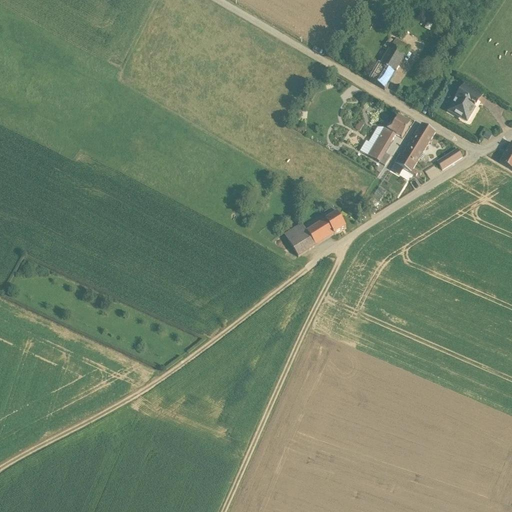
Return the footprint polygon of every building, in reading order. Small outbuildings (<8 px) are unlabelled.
[(409,52),(396,44),(369,86),(384,95),(409,52)] [(466,126),(481,101),(464,91),(448,116),(466,126)] [(368,161),(384,171),(390,162),(386,159),(391,150),(390,149),(395,141),(400,144),(409,129),(398,122),(393,130),(390,129),(386,135),(384,134),(368,161)] [(355,134),(359,137),(363,130),(359,127),(355,134)] [(435,138),(421,129),(405,157),(402,155),(393,170),(418,184),(421,179),(413,173),(435,138)] [(511,175),(511,148),(510,148),(499,168),(511,175)] [(441,176),(462,163),(456,153),(436,167),(441,176)] [(372,203),(367,209),(371,213),(373,211),(377,214),(381,209),(372,203)] [(301,228),(284,239),(298,262),(345,232),(332,212),(324,218),(327,223),(306,236),(301,228)]
